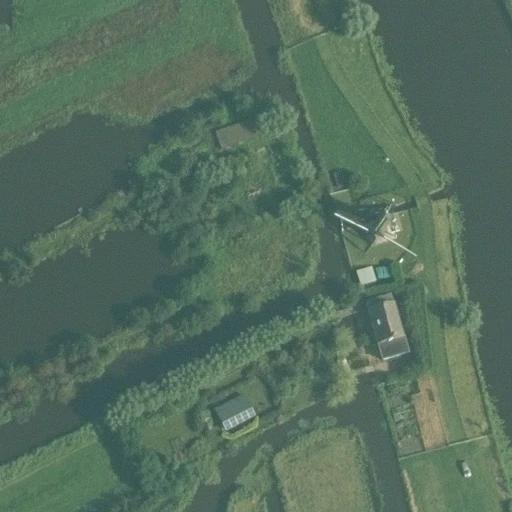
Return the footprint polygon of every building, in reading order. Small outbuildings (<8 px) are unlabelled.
[(310,71),(317,68),(314,60),(307,63),(310,71)] [(220,153),(258,140),(252,122),(214,134),(220,153)] [(388,224),(385,217),(363,225),(372,247),(393,239),(392,235),(398,233),(394,222),(388,224)] [(371,270),(356,275),(360,289),(375,285),(371,270)] [(390,299),(365,306),(367,313),(366,314),(380,363),(407,355),(393,306),(392,306),(390,299)] [(242,397),(213,412),(223,432),(253,417),(242,397)]
